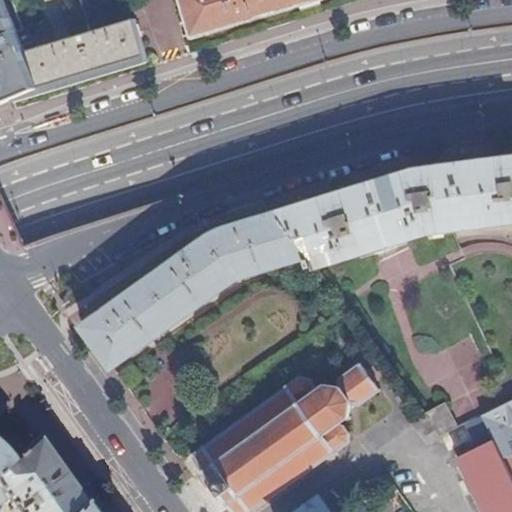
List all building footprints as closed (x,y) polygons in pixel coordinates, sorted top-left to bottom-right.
[(44,96),(27,54),(3,0),(0,0),(0,108),(15,102),(16,104),(44,96)] [(185,0),(197,36),(317,0),(185,0)] [(27,54),(44,96),(150,63),(138,22),(27,54)] [(280,214),(317,265),(365,251),(407,239),(436,230),(451,228),(511,219),(511,157),(415,171),(280,214)] [(219,233),(85,328),(114,369),(238,280),(302,259),(303,261),(299,262),(301,269),(306,268),(306,269),(317,265),(280,214),(219,233)] [(190,455),(192,457),(215,490),(230,511),(253,511),(266,503),(267,504),(270,502),(270,500),(283,491),(284,493),(287,490),(286,488),(299,480),(300,481),(303,478),(302,477),(315,468),(316,469),(320,467),(319,465),(333,456),(333,457),(337,455),(336,453),(348,445),(350,435),(344,427),(339,425),(347,420),(349,421),(351,417),(349,416),(351,405),(359,407),(381,391),(361,364),(340,379),(339,387),(328,385),(327,383),(322,384),(323,386),(322,387),(316,392),(316,388),(310,380),(300,378),(288,387),(287,385),(284,387),(285,389),(271,399),(270,398),(267,399),(268,401),(254,411),(253,410),(250,412),(251,413),(238,423),(237,421),(234,424),(235,425),(222,434),(222,433),(218,435),(219,436),(205,446),(204,445),(201,447),(202,449),(195,454),(194,453),(190,455)] [(511,425),(511,402),(484,417),(493,434),(511,425)] [(447,406),(426,416),(428,419),(441,437),(458,429),(447,406)] [(428,419),(426,416),(413,425),(415,428),(428,419)] [(428,419),(415,428),(427,444),(441,437),(428,419)] [(511,425),(493,434),(498,445),(505,459),(511,455),(511,425)] [(9,467),(0,476),(0,504),(7,499),(15,511),(80,511),(87,505),(47,449),(39,438),(10,465),(9,467)] [(511,511),(511,473),(505,459),(498,445),(462,463),(485,511),(511,511)] [(0,476),(9,467),(0,453),(0,476)] [(303,511),(321,499),(320,497),(298,511),(303,511)] [(330,511),(321,499),(303,511),(330,511)]
